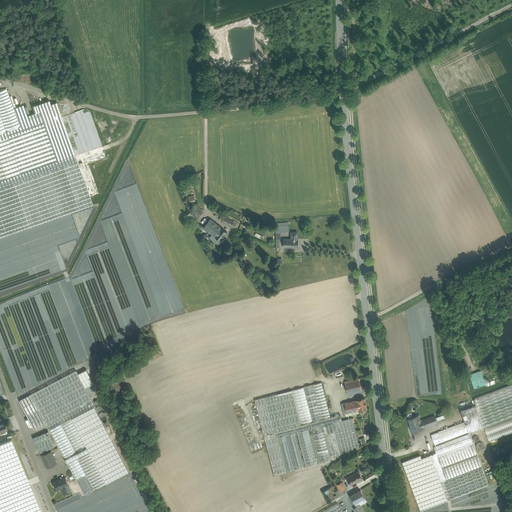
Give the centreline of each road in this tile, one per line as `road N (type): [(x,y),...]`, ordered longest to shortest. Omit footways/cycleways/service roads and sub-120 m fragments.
road 1 (track): [(511,5),(327,99),(295,105),(133,117),(0,83)]
road 2 (secondary): [(341,0),(349,154),(388,511)]
road 3 (unclassified): [(0,366),(53,511)]
